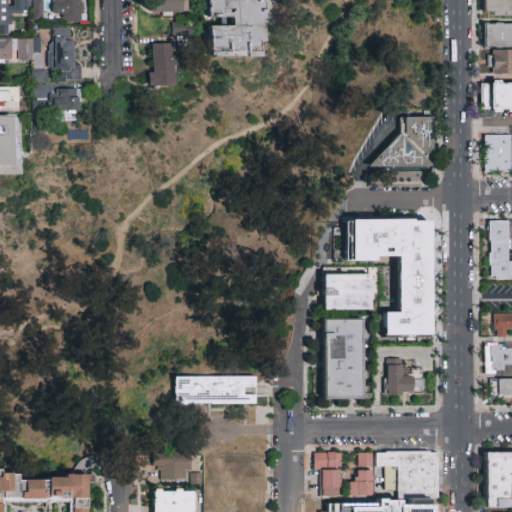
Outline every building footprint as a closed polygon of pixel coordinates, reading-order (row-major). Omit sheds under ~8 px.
[(0,0),(0,33),(10,33),(9,15),(30,14),(29,0),(0,0)] [(81,0),(51,0),(51,20),(81,20),(81,0)] [(185,0),(151,0),(151,13),(185,13),(185,0)] [(205,0),(206,15),(227,15),(227,22),(206,23),(206,53),(263,52),(262,0),(205,0)] [(511,0),(480,0),(480,14),(511,14),(511,0)] [(33,3),(33,13),(41,13),(41,3),(33,3)] [(511,23),(481,23),(481,48),(511,48),(511,23)] [(71,65),(71,28),(49,28),(49,69),(63,69),(63,81),(80,81),(80,65),(71,65)] [(30,52),(40,52),(40,39),(0,38),(0,61),(30,62),(30,52)] [(148,85),(172,85),(172,43),(148,43),(148,85)] [(511,50),(488,50),(488,75),(511,75),(511,50)] [(511,110),(511,81),(478,82),(478,111),(511,110)] [(0,108),(17,108),(17,87),(0,87),(0,108)] [(77,89),(52,89),(52,110),(60,110),(60,120),(77,120),(77,89)] [(0,165),(17,165),(17,115),(0,115),(0,165)] [(366,166),(434,165),(424,157),(432,147),(431,117),(398,118),(399,132),(366,166)] [(511,177),(484,177),(483,139),(511,139),(511,177)] [(348,218),(348,257),(397,256),(397,312),(382,312),(382,336),(430,336),(430,218),(348,218)] [(509,226),(510,266),(511,266),(511,283),(491,284),(489,227),(509,226)] [(371,310),(371,270),(319,269),(319,310),(371,310)] [(511,332),(495,333),(495,317),(511,316),(511,332)] [(319,319),(319,399),(360,399),(360,319),(319,319)] [(511,347),(511,363),(506,363),(505,371),(485,371),(485,347),(511,347)] [(408,362),(417,363),(418,370),(424,370),(425,399),(387,400),(386,362),(395,362),(395,359),(408,359),(408,362)] [(171,376),(171,405),(255,405),(255,376),(171,376)] [(511,405),(482,406),(482,381),(511,380),(511,405)] [(319,470),(319,498),(339,498),(339,452),(311,452),(311,470),(319,470)] [(511,469),(511,510),(488,510),(487,453),(511,452),(511,469)] [(354,453),(354,479),(347,479),(347,496),(371,496),(371,453),(354,453)] [(438,465),(439,501),(431,500),(398,500),(397,468),(378,467),(378,465),(378,454),(431,453),(438,453),(438,465)] [(160,481),(189,481),(189,456),(151,456),(151,468),(160,468),(160,481)] [(387,470),(395,470),(395,465),(384,466),(385,488),(395,488),(395,478),(387,478),(387,470)] [(0,511),(86,511),(86,477),(16,477),(16,471),(0,471),(0,511)] [(190,482),(202,483),(202,471),(190,471),(190,482)] [(193,511),(193,489),(151,489),(151,511),(193,511)]
